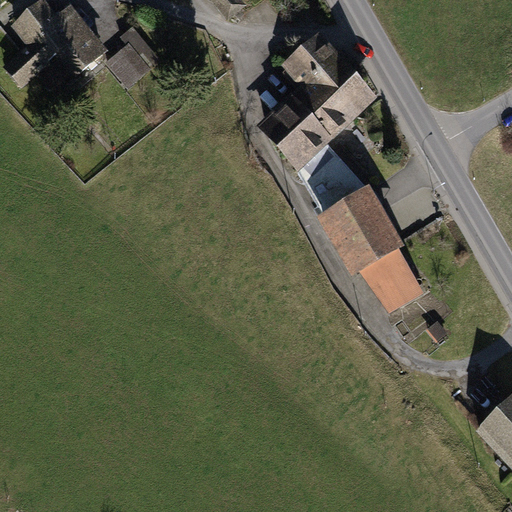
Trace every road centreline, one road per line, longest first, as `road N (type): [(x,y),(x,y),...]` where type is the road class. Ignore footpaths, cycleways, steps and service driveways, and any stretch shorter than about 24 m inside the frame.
road 1 (unclassified): [(136,0),(256,40),(372,32)]
road 2 (secondary): [(433,145),(511,280)]
road 3 (secondary): [(372,32),(433,145)]
